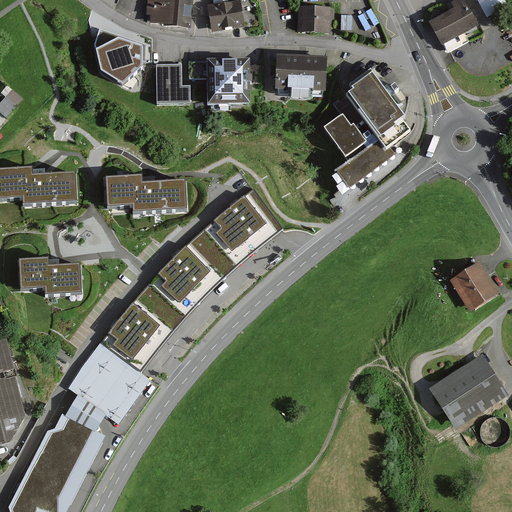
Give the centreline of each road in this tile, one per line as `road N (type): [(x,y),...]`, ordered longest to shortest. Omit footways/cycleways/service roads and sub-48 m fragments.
road 1 (secondary): [(102,511),(164,406),(224,336),(319,250),(422,173)]
road 2 (residential): [(0,497),(87,346),(240,187)]
road 3 (residential): [(85,0),(154,35),(205,45),(281,42),(413,63),(424,57)]
